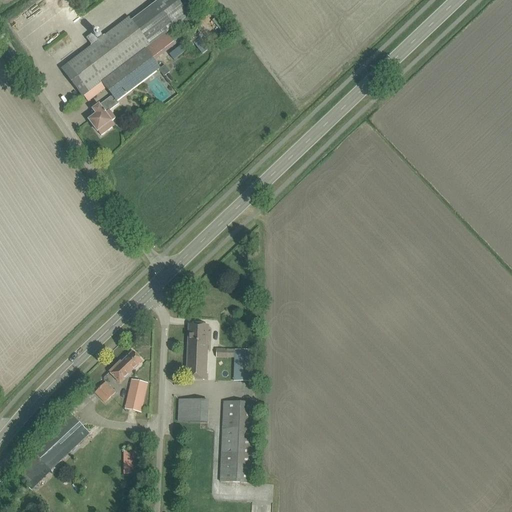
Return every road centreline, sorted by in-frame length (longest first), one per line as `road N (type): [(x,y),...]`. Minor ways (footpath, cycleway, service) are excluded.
road 1 (secondary): [(167,274),(458,0)]
road 2 (unclassified): [(0,47),(167,274)]
road 3 (unclassified): [(155,511),(164,321),(145,293)]
road 4 (secondary): [(0,441),(145,293)]
